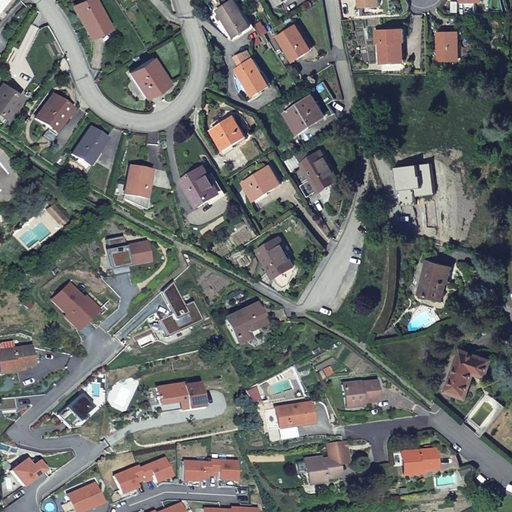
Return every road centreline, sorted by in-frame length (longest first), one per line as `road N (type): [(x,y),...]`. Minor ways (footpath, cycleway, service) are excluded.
road 1 (residential): [(302,313),(362,202),(330,0)]
road 2 (residential): [(183,0),(201,67),(185,107),(152,124),(107,114),(58,17),(41,0)]
road 3 (residential): [(104,336),(100,354),(22,421),(25,441),(72,441),(82,453),(26,498),(27,511)]
road 4 (residential): [(344,434),(432,422),(458,431),(511,473)]
road 5 (residential): [(239,494),(167,491),(118,511)]
